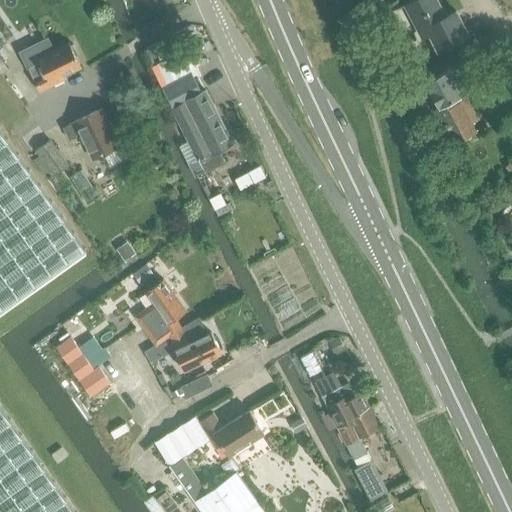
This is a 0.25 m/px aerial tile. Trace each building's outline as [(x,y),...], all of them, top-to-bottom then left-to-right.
[(433,0),(412,0),(402,6),(416,31),(423,27),(436,51),(466,34),(452,10),(442,16),(433,0)] [(48,37),(18,51),(22,60),(26,69),(28,68),(34,81),(39,92),(66,79),(65,75),(82,67),(76,56),(79,54),(74,45),(71,46),(70,43),(54,50),(48,37)] [(169,38),(146,50),(155,67),(178,56),(169,38)] [(465,59),(425,82),(440,107),(458,97),(456,93),(469,86),(464,76),(472,72),(465,59)] [(159,81),(165,93),(172,107),(173,107),(199,158),(198,158),(205,173),(225,163),(218,148),(225,144),(231,141),(195,72),(192,64),(172,74),(159,81)] [(481,83),(470,89),(481,108),(492,102),(481,83)] [(440,107),(436,109),(455,144),(477,131),(472,123),(477,120),(473,111),(475,109),(467,96),(460,100),(458,97),(440,107)] [(76,122),(63,128),(69,141),(82,135),(93,159),(120,146),(102,109),(76,122)] [(0,511),(75,511),(0,406),(0,311),(86,251),(0,130),(0,511)] [(50,140),(35,150),(38,155),(49,171),(52,175),(67,165),(50,140)] [(261,180),(266,177),(265,175),(260,166),(248,171),(254,183),(261,180)] [(81,169),(70,177),(85,201),(96,194),(81,169)] [(209,198),(212,204),(214,209),(225,204),(220,193),(209,198)] [(135,253),(126,241),(115,249),(124,260),(135,253)] [(145,264),(144,263),(131,272),(132,273),(139,283),(152,275),(145,264)] [(153,302),(134,316),(155,342),(156,344),(169,335),(181,328),(176,319),(186,311),(162,280),(145,292),(153,302)] [(169,335),(156,344),(162,355),(162,357),(175,351),(184,370),(222,352),(219,345),(213,332),(191,342),(190,342),(181,328),(169,335)] [(59,345),(57,346),(92,396),(112,382),(99,365),(111,357),(104,347),(102,349),(93,336),(79,346),(78,345),(71,336),(59,345)] [(328,342),(335,355),(345,350),(339,337),(328,342)] [(328,343),(325,338),(317,343),(319,347),(328,343)] [(312,351),(300,357),(309,375),(321,369),(312,351)] [(333,372),(315,380),(316,382),(325,400),(338,426),(369,411),(362,396),(356,399),(350,387),(344,390),(334,371),(333,372)] [(176,390),(172,392),(161,373),(157,375),(170,398),(178,394),(176,390)] [(207,373),(181,386),(184,394),(181,396),(185,398),(213,385),(207,373)] [(170,432),(155,441),(170,465),(202,511),(264,511),(236,471),(206,491),(183,457),(185,455),(211,439),(217,448),(222,445),(229,457),(264,435),(249,410),(222,427),(213,413),(199,421),(196,416),(175,429),(170,432)] [(369,411),(338,426),(358,467),(353,469),(370,500),(387,491),(372,463),(369,458),(368,455),(360,439),(366,436),(379,430),(369,411)] [(290,423),(295,433),(307,427),(302,417),(290,423)] [(144,501),(143,501),(151,511),(164,511),(152,495),(144,501)] [(377,511),(386,511),(393,508),(387,497),(374,505),(377,511)]
